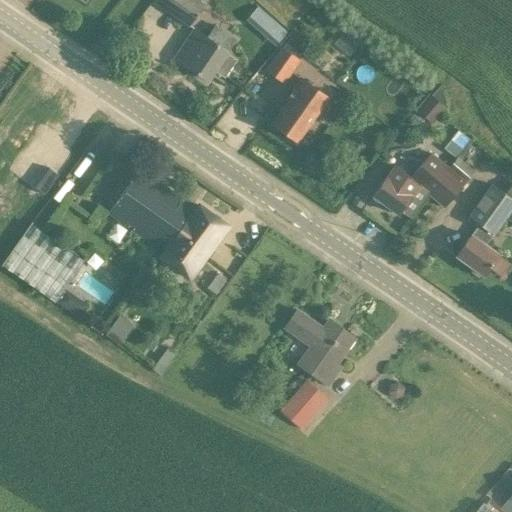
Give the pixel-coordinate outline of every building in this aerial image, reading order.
[(160,0),(156,7),(188,28),(203,5),(200,3),(196,0),(160,0)] [(284,43),(293,27),(258,7),(249,22),(284,43)] [(314,12),(288,43),(303,56),(315,42),(335,58),(350,42),(314,12)] [(213,27),(205,39),(193,30),(173,59),(206,82),(213,73),(223,80),(235,61),(225,54),(234,41),(213,27)] [(264,71),(282,83),(297,62),(279,49),(264,71)] [(295,143),(322,106),(335,115),(347,97),(320,78),(313,89),(299,79),(286,99),(288,102),(271,125),(295,143)] [(431,125),(446,107),(440,85),(431,96),(428,93),(414,110),(431,125)] [(73,162),(91,136),(82,130),(64,156),(73,162)] [(460,156),(470,136),(457,130),(448,151),(460,156)] [(463,183),(430,155),(429,154),(409,179),(442,208),(463,183)] [(400,212),(409,218),(426,194),(401,178),(404,174),(392,166),(384,178),(370,196),(397,215),(400,212)] [(167,218),(181,200),(139,170),(107,213),(161,253),(158,257),(188,278),(209,249),(167,218)] [(467,269),(475,275),(479,273),(482,275),(489,266),(501,275),(509,263),(497,254),(504,244),(492,235),(511,207),(511,200),(504,195),(490,185),(467,217),(478,225),(470,236),(469,237),(455,256),(467,265),(467,269)] [(194,209),(181,200),(167,218),(209,249),(225,228),(196,207),(194,209)] [(60,300),(88,258),(33,221),(5,263),(60,300)] [(296,364),(327,384),(339,367),(334,364),(352,338),(327,321),(323,328),(295,309),(280,331),(292,340),(294,337),(308,346),(296,364)] [(121,344),(136,327),(124,315),(108,332),(121,344)] [(306,380),(279,411),(300,429),(326,399),(306,380)] [(511,511),(511,496),(509,500),(510,500),(502,510),(505,511),(511,511)]
